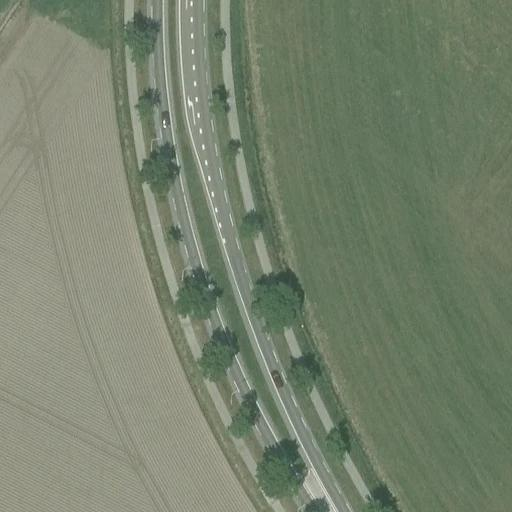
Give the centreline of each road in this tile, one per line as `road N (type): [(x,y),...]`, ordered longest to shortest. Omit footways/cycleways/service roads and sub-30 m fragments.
road 1 (secondary): [(157,0),(167,155),(191,254),(227,363),(281,468),(325,511)]
road 2 (secondary): [(335,511),(227,240),(207,154),(196,0)]
